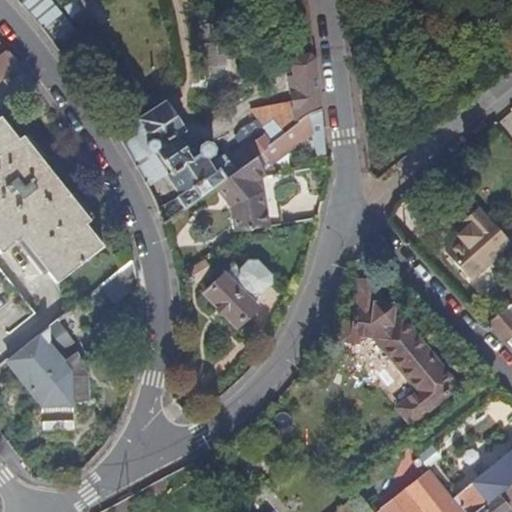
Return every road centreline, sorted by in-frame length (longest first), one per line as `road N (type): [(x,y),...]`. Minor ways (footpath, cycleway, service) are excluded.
road 1 (residential): [(0,18),(78,120),(141,236),(156,332),(135,467)]
road 2 (residential): [(345,214),(322,288),(266,381),(218,421),(135,467)]
road 3 (residential): [(345,214),(377,230),(511,371)]
road 4 (residential): [(326,0),(345,214)]
road 5 (residential): [(345,214),(511,86)]
